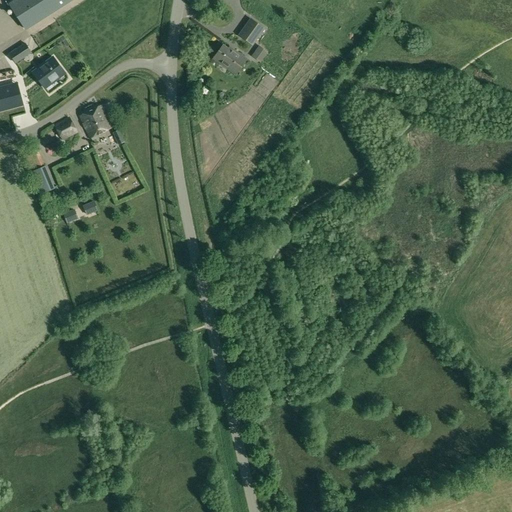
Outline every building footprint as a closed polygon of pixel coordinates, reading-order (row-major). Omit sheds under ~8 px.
[(70,0),(16,0),(9,5),(25,29),(70,0)] [(239,35),(252,44),(264,28),(251,18),(239,35)] [(214,58),(236,74),(247,59),(235,51),(233,52),(223,45),(214,58)] [(259,47),(255,52),(264,58),(267,53),(259,47)] [(17,49),(9,54),(15,63),(23,58),(17,49)] [(52,83),(51,81),(64,71),(53,57),(33,73),(45,88),(52,83)] [(13,71),(0,73),(0,80),(14,78),(13,71)] [(0,90),(0,111),(23,105),(17,85),(0,90)] [(90,138),(111,128),(101,105),(80,116),(90,138)] [(76,132),(69,118),(55,126),(62,139),(76,132)] [(119,130),(113,133),(118,145),(124,142),(119,130)] [(32,170),(45,165),(38,150),(26,155),(32,170)] [(83,206),(87,214),(97,210),(94,201),(83,206)] [(63,214),(67,222),(77,218),(74,210),(63,214)]
